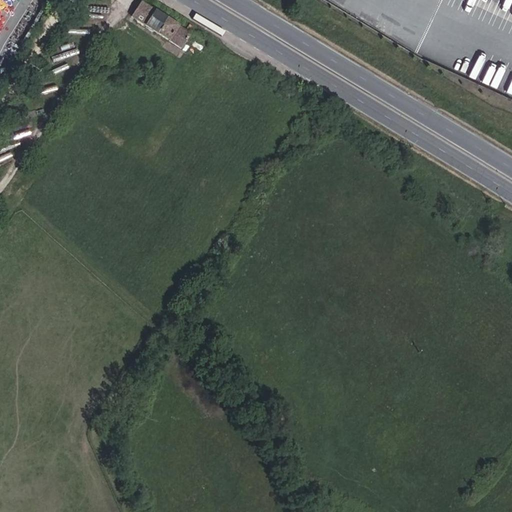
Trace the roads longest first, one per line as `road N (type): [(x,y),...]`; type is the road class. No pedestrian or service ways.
road 1 (primary): [(194,0),(511,191)]
road 2 (primary): [(511,166),(235,0)]
road 3 (track): [(0,196),(74,90),(123,0)]
road 4 (track): [(65,0),(0,120)]
